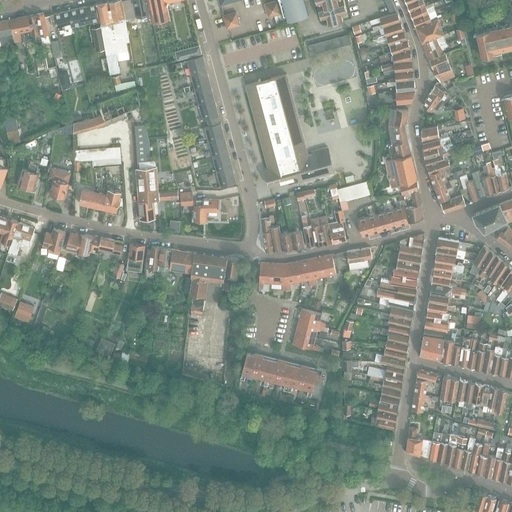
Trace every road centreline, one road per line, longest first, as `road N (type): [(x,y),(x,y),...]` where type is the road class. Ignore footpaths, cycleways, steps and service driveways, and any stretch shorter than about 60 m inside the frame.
road 1 (residential): [(349,488),(231,501),(0,444)]
road 2 (residential): [(196,0),(249,197),(248,250)]
road 3 (residential): [(248,250),(86,227),(0,200)]
road 4 (residential): [(434,224),(412,125),(424,72),(397,0)]
road 5 (residential): [(248,250),(273,257),(434,224)]
road 6 (residential): [(434,224),(412,359)]
road 7 (residential): [(511,492),(477,481),(432,491),(396,478)]
road 8 (residential): [(412,359),(396,478)]
